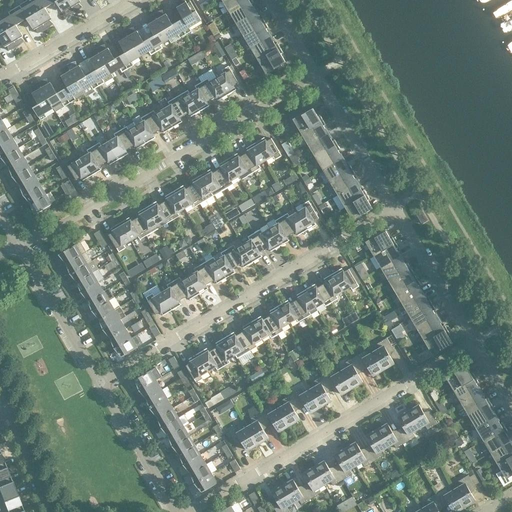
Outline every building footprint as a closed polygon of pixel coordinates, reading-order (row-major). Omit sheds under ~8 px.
[(28,0),(14,9),(22,22),(27,19),(33,28),(35,26),(37,33),(38,33),(40,32),(43,31),(46,29),(31,5),(28,0)] [(51,5),(47,0),(38,0),(31,5),(46,29),(48,28),(50,26),(52,24),(53,24),(48,19),(51,17),(45,8),(51,5)] [(75,12),(67,0),(47,0),(51,5),(56,2),(61,11),(64,9),(66,16),(67,16),(67,15),(69,15),(72,13),(75,12)] [(67,0),(75,12),(77,11),(79,9),(81,7),(82,7),(77,2),(79,0),(67,0)] [(183,18),(178,21),(186,35),(191,31),(189,27),(201,20),(190,1),(189,1),(187,4),(184,0),(178,0),(176,2),(175,2),(181,7),(178,9),(183,18)] [(223,0),(229,11),(246,0),(223,0)] [(254,3),(251,0),(246,0),(229,11),(237,23),(256,12),(251,4),(253,3),(254,3)] [(477,0),(483,10),(499,0),(477,0)] [(493,26),(511,14),(511,0),(499,0),(483,10),(493,26)] [(202,10),(210,5),(207,1),(200,5),(202,10)] [(22,22),(14,9),(8,12),(11,17),(2,22),(17,46),(19,45),(22,43),(24,41),(25,41),(19,36),(22,34),(16,25),(22,22)] [(156,13),(154,14),(168,39),(177,34),(180,38),(186,35),(178,21),(172,25),(167,16),(164,17),(162,10),(162,11),(159,12),(156,13)] [(261,20),(256,12),(237,23),(244,36),(265,23),(262,18),(262,19),(261,20)] [(168,39),(154,14),(151,16),(149,17),(147,19),(146,19),(152,25),(149,26),(154,35),(149,39),(157,52),(162,48),(160,44),(168,39)] [(502,42),(511,36),(511,14),(493,26),(502,42)] [(0,38),(4,45),(7,43),(8,51),(9,50),(12,49),(14,48),(17,46),(2,22),(0,18),(0,38)] [(268,28),(265,23),(244,36),(252,48),(271,37),(266,29),(268,28)] [(127,30),(125,31),(140,56),(148,51),(151,55),(157,52),(149,39),(143,42),(138,33),(135,34),(133,27),(133,28),(130,29),(127,30)] [(215,27),(210,30),(214,35),(219,32),(215,27)] [(140,56),(125,31),(122,33),(120,35),(118,37),(118,36),(117,37),(123,42),(120,44),(125,53),(120,56),(128,69),(134,66),(131,61),(140,56)] [(216,39),(213,34),(207,37),(211,42),(216,39)] [(511,59),(511,58),(511,36),(502,42),(511,59)] [(275,44),(271,37),(252,48),(259,60),(280,48),(277,43),(276,43),(277,43),(275,44)] [(218,42),(212,45),(216,50),(221,47),(218,42)] [(99,47),(96,48),(111,73),(119,68),(122,72),(128,69),(120,56),(115,59),(109,50),(106,52),(104,44),(104,45),(101,46),(99,47)] [(113,78),(111,73),(96,48),(94,50),(91,52),(89,54),(89,53),(88,54),(94,59),(91,61),(96,70),(91,73),(99,86),(113,78)] [(283,53),(280,48),(259,60),(266,73),(286,62),(281,54),(282,53),(283,53)] [(188,60),(191,66),(205,58),(201,52),(188,60)] [(70,64),(67,65),(84,95),(99,86),(91,73),(86,76),(80,67),(77,69),(76,61),(75,61),(75,62),(72,63),(70,64)] [(84,95),(67,65),(65,67),(62,69),(60,71),(60,70),(59,71),(65,76),(62,78),(67,87),(62,90),(70,103),(84,95)] [(241,82),(231,65),(228,66),(239,83),(241,82)] [(224,74),(217,78),(227,95),(236,90),(234,86),(239,83),(228,66),(222,70),(224,74)] [(174,68),(161,76),(164,80),(177,73),(174,68)] [(227,95),(217,78),(210,82),(207,78),(201,82),(211,100),(216,97),(218,101),(227,95)] [(38,83),(53,107),(56,112),(70,103),(62,90),(57,93),(51,84),(49,86),(47,79),(46,79),(43,80),(41,81),(38,83)] [(148,83),(153,92),(157,89),(152,81),(148,83)] [(211,100),(201,82),(195,86),(197,90),(190,94),(188,90),(200,111),(209,106),(207,102),(211,100)] [(53,107),(38,83),(36,84),(34,86),(31,88),(36,93),(33,95),(39,104),(33,107),(41,121),(47,117),(44,112),(53,107)] [(20,96),(14,87),(8,90),(14,100),(20,96)] [(132,89),(123,94),(127,100),(135,95),(132,89)] [(200,111),(188,90),(174,98),(184,116),(189,113),(191,117),(200,111)] [(184,116),(174,98),(168,102),(170,106),(163,110),(173,127),(182,122),(180,118),(184,116)] [(294,119),(302,132),(323,120),(320,115),(319,115),(318,116),(313,108),(294,119)] [(31,115),(27,109),(23,112),(26,118),(31,115)] [(173,127),(163,110),(156,114),(153,110),(147,114),(157,132),(162,129),(164,133),(173,127)] [(75,113),(69,117),(73,124),(79,120),(75,113)] [(157,132),(147,114),(141,118),(143,122),(136,126),(146,143),(155,138),(153,134),(157,132)] [(34,121),(31,115),(26,118),(29,123),(34,121)] [(326,125),(323,120),(302,132),(309,145),(328,133),(323,126),(325,125),(326,125)] [(46,122),(40,125),(44,131),(50,128),(46,122)] [(146,143),(136,126),(129,130),(126,126),(120,130),(130,148),(135,145),(137,149),(146,143)] [(42,134),(39,128),(34,131),(37,137),(42,134)] [(0,145),(13,138),(7,129),(0,133),(0,145)] [(130,148),(120,130),(114,134),(116,138),(109,142),(119,159),(128,154),(126,150),(130,148)] [(56,139),(60,144),(69,139),(66,133),(56,139)] [(333,141),(328,133),(309,145),(316,157),(337,145),(334,139),(334,140),(333,141)] [(264,137),(255,143),(266,160),(273,156),(275,160),(282,156),(271,138),(266,141),(264,137)] [(19,148),(13,138),(0,145),(0,150),(0,151),(0,155),(1,158),(19,148)] [(282,144),(285,150),(290,147),(287,141),(282,144)] [(119,159),(109,142),(102,146),(99,142),(93,146),(103,164),(108,161),(110,165),(119,159)] [(266,160),(255,143),(246,148),(248,152),(244,154),(254,172),(261,168),(258,164),(266,160)] [(341,150),(337,145),(316,157),(324,170),(343,158),(338,150),(340,149),(340,150),(341,150)] [(103,164),(93,146),(87,150),(89,154),(82,158),(92,175),(101,170),(99,166),(103,164)] [(24,157),(19,148),(1,158),(5,163),(7,162),(9,166),(24,157)] [(237,153),(228,159),(239,176),(246,172),(248,176),(254,172),(244,154),(239,157),(237,153)] [(80,154),(72,158),(66,162),(76,180),(81,177),(83,181),(92,175),(82,158),(80,154)] [(30,166),(24,157),(9,166),(11,170),(10,171),(12,177),(30,166)] [(347,166),(343,158),(324,170),(331,182),(352,170),(349,164),(349,165),(347,166)] [(239,176),(228,159),(219,164),(221,168),(217,170),(227,188),(234,184),(231,180),(239,176)] [(35,176),(30,166),(12,177),(16,182),(18,181),(20,184),(35,176)] [(210,169),(201,175),(212,192),(219,188),(221,192),(227,188),(217,170),(212,173),(210,169)] [(355,175),(352,170),(331,182),(338,195),(358,183),(353,175),(354,174),(355,175)] [(299,179),(295,172),(290,175),(294,181),(299,179)] [(212,192),(201,175),(192,180),(194,184),(190,187),(200,204),(207,200),(204,196),(212,192)] [(41,185),(35,176),(20,184),(22,188),(21,189),(23,195),(41,185)] [(75,190),(69,180),(64,184),(70,193),(75,190)] [(362,191),(358,183),(338,195),(346,207),(367,194),(364,189),(363,189),(364,190),(362,191)] [(46,194),(41,185),(23,195),(27,200),(29,199),(31,203),(46,194)] [(183,185),(174,191),(185,208),(192,204),(194,208),(200,204),(190,187),(185,189),(183,185)] [(269,196),(275,192),(272,188),(269,187),(265,190),(269,196)] [(185,208),(174,191),(165,196),(167,200),(163,202),(173,220),(180,216),(177,212),(185,208)] [(318,192),(313,195),(317,202),(322,199),(318,192)] [(52,204),(46,194),(31,203),(34,207),(32,208),(34,214),(42,210),(43,211),(50,207),(49,206),(52,204)] [(370,200),(367,194),(346,207),(353,220),(372,208),(368,200),(369,199),(369,200),(370,200)] [(261,201),(257,195),(252,198),(256,204),(261,201)] [(270,199),(273,204),(280,200),(277,195),(270,199)] [(255,205),(251,198),(246,202),(250,208),(255,205)] [(156,201),(147,207),(157,224),(165,220),(167,224),(173,220),(163,202),(158,205),(156,201)] [(304,208),(297,213),(307,230),(316,225),(314,221),(319,218),(308,201),(302,205),(304,208)] [(157,224),(147,207),(138,212),(140,216),(136,219),(146,236),(153,232),(150,228),(157,224)] [(326,219),(331,215),(328,209),(322,213),(326,219)] [(421,209),(415,213),(422,224),(428,220),(421,209)] [(232,211),(225,215),(228,220),(235,216),(232,211)] [(307,230),(297,213),(290,217),(287,213),(281,217),(291,234),(296,232),(298,236),(307,230)] [(243,215),(239,218),(243,225),(247,222),(243,215)] [(129,217),(120,223),(130,240),(138,236),(140,240),(146,236),(136,219),(131,221),(129,217)] [(291,234),(281,217),(275,221),(277,224),(270,229),(280,246),(289,241),(287,237),(291,234)] [(216,229),(225,224),(221,219),(213,224),(216,229)] [(130,240),(120,223),(111,228),(113,232),(109,235),(119,252),(126,248),(123,244),(130,240)] [(217,229),(220,235),(227,231),(224,225),(217,229)] [(280,246),(270,229),(263,233),(260,229),(254,233),(264,250),(269,248),(271,252),(280,246)] [(212,237),(214,238),(219,236),(215,230),(209,234),(212,237)] [(105,240),(99,231),(94,234),(99,244),(105,240)] [(367,242),(374,255),(395,242),(392,237),(392,238),(391,239),(386,231),(367,242)] [(264,250),(254,233),(248,237),(250,240),(243,245),(253,262),(262,257),(260,253),(264,250)] [(183,239),(178,242),(181,247),(186,244),(183,239)] [(79,240),(72,244),(65,248),(66,250),(58,255),(63,260),(65,259),(67,263),(86,251),(79,240)] [(399,248),(395,242),(374,255),(382,267),(401,256),(396,248),(398,247),(398,248),(399,248)] [(170,254),(174,252),(169,244),(165,246),(170,254)] [(253,262),(243,245),(235,249),(233,245),(227,249),(237,266),(242,264),(244,268),(253,262)] [(237,266),(227,249),(221,253),(223,256),(216,261),(226,278),(235,273),(233,269),(237,266)] [(92,261),(86,251),(67,263),(69,267),(67,268),(70,274),(87,263),(92,261)] [(176,255),(179,261),(187,256),(183,251),(176,255)] [(405,264),(401,256),(382,267),(389,280),(410,267),(407,262),(407,263),(405,264)] [(213,257),(206,261),(200,265),(210,282),(215,280),(217,284),(226,278),(216,261),(213,257)] [(93,273),(87,263),(70,274),(74,279),(76,278),(78,281),(93,273)] [(210,282),(200,265),(194,269),(196,272),(189,277),(199,294),(208,289),(206,285),(210,282)] [(131,278),(137,274),(134,267),(127,271),(131,278)] [(417,280),(410,267),(389,280),(396,292),(417,280)] [(342,268),(333,273),(343,291),(350,287),(352,290),(359,286),(349,269),(344,272),(342,269),(342,268)] [(98,282),(93,273),(78,281),(80,285),(78,286),(81,292),(98,282)] [(343,291),(333,273),(324,279),(326,283),(321,285),(332,303),(338,299),(336,295),(343,291)] [(199,294),(189,277),(181,281),(179,277),(173,281),(183,298),(188,296),(190,300),(199,294)] [(103,279),(98,282),(81,292),(85,297),(87,296),(89,300),(104,291),(109,288),(103,279)] [(421,285),(417,280),(396,292),(404,305),(423,293),(418,285),(420,285),(421,285)] [(183,298),(173,281),(167,285),(169,288),(162,293),(172,310),(181,305),(179,301),(183,298)] [(315,284),(306,289),(316,307),(323,303),(325,306),(332,303),(321,285),(317,288),(315,285),(315,284)] [(316,307),(306,289),(297,295),(299,299),(294,301),(305,319),(311,315),(309,311),(316,307)] [(109,300),(104,291),(89,300),(91,304),(89,305),(92,311),(109,300)] [(172,310),(162,293),(154,297),(152,293),(146,297),(156,315),(161,312),(163,316),(172,310)] [(428,301),(423,293),(404,305),(411,317),(432,305),(429,299),(429,300),(428,301)] [(115,310),(109,300),(92,311),(96,316),(98,315),(100,319),(115,310)] [(288,300),(279,305),(289,323),(296,319),(298,322),(305,319),(294,301),(290,304),(288,301),(288,300)] [(289,323),(279,305),(270,311),(272,315),(267,317),(278,335),(284,331),(282,327),(289,323)] [(435,310),(432,305),(411,317),(419,330),(438,318),(433,310),(434,310),(435,310)] [(120,307),(115,310),(100,319),(102,323),(101,324),(103,330),(120,319),(126,316),(120,307)] [(382,318),(387,327),(393,323),(388,314),(382,318)] [(261,316),(252,321),(262,339),(269,335),(271,338),(278,335),(267,317),(263,320),(261,317),(261,316)] [(346,327),(352,324),(347,317),(342,320),(346,327)] [(442,326),(438,318),(419,330),(426,342),(447,329),(444,324),(443,325),(444,325),(442,326)] [(126,329),(120,319),(103,330),(107,335),(109,334),(111,337),(126,329)] [(135,332),(144,327),(140,321),(131,326),(135,332)] [(262,339),(252,321),(243,327),(245,331),(240,333),(251,351),(257,347),(255,343),(262,339)] [(160,334),(155,324),(149,327),(155,337),(160,334)] [(131,338),(126,329),(111,337),(113,341),(112,342),(114,348),(131,338)] [(402,335),(398,329),(393,332),(397,338),(402,335)] [(450,335),(447,329),(426,342),(433,355),(453,344),(448,335),(449,334),(450,335)] [(225,337),(235,355),(237,359),(251,351),(240,333),(236,336),(234,333),(234,332),(225,337)] [(132,338),(131,338),(114,348),(118,353),(120,352),(122,357),(137,348),(137,347),(142,343),(137,335),(132,338)] [(235,355),(225,337),(216,343),(218,347),(213,349),(224,367),(230,363),(228,359),(235,355)] [(379,349),(373,352),(383,369),(385,368),(386,369),(391,366),(390,365),(394,363),(387,352),(393,349),(386,338),(376,344),(379,349)] [(312,347),(308,341),(303,344),(306,350),(312,347)] [(207,348),(198,353),(208,371),(215,367),(217,370),(224,367),(213,349),(209,352),(207,349),(207,348)] [(301,357),(295,349),(289,352),(294,361),(301,357)] [(364,351),(355,357),(361,368),(366,365),(373,376),(377,373),(377,375),(382,372),(381,371),(383,369),(373,352),(367,356),(364,351)] [(208,371),(198,353),(189,359),(191,363),(186,365),(196,383),(203,379),(201,375),(208,371)] [(180,366),(174,356),(168,360),(174,370),(180,366)] [(361,368),(355,357),(345,362),(348,367),(342,371),(352,388),(354,387),(354,388),(359,385),(359,384),(362,382),(356,371),(361,368)] [(447,377),(454,390),(476,377),(472,372),(472,373),(471,374),(466,366),(447,377)] [(137,384),(139,390),(156,380),(151,370),(136,379),(138,383),(137,384)] [(333,370),(323,375),(330,386),(335,383),(341,394),(345,392),(346,393),(351,390),(350,389),(352,388),(342,371),(336,374),(333,370)] [(256,374),(250,377),(253,383),(259,379),(256,374)] [(330,386),(323,375),(313,381),(316,386),(310,389),(320,407),(322,406),(323,407),(328,404),(327,403),(331,400),(324,389),(330,386)] [(479,383),(476,377),(454,390),(462,402),(481,391),(476,383),(478,382),(478,383),(479,383)] [(162,389),(156,380),(139,390),(143,395),(145,394),(147,398),(162,389)] [(301,388),(292,394),(298,405),(303,402),(310,413),(314,411),(314,412),(319,409),(319,408),(320,407),(310,389),(304,393),(301,388)] [(167,399),(162,389),(147,398),(149,402),(148,403),(150,409),(167,399)] [(434,390),(429,393),(435,402),(439,399),(434,390)] [(226,392),(223,391),(221,392),(225,399),(229,397),(226,392)] [(485,399),(481,391),(462,402),(469,415),(490,402),(487,397),(487,398),(485,399)] [(298,405),(292,394),(282,400),(285,405),(279,408),(289,425),(291,424),(291,425),(296,422),(296,421),(300,419),(293,408),(298,405)] [(173,408),(167,399),(150,409),(154,414),(156,413),(158,417),(173,408)] [(215,405),(211,399),(205,403),(208,408),(215,405)] [(231,399),(224,403),(227,409),(230,409),(235,406),(231,399)] [(493,407),(490,402),(469,415),(476,427),(496,416),(491,408),(492,407),(493,408),(493,407)] [(410,410),(408,411),(418,428),(424,425),(427,430),(437,424),(431,413),(425,416),(419,405),(415,407),(414,406),(409,409),(410,410)] [(270,407),(260,413),(267,424),(272,421),(278,432),(282,429),(283,431),(288,428),(287,427),(289,425),(279,408),(273,412),(270,407)] [(179,417),(173,408),(158,417),(160,421),(159,422),(161,428),(179,417)] [(404,429),(399,432),(406,443),(415,437),(412,432),(418,428),(408,411),(406,412),(406,411),(401,414),(401,415),(398,417),(404,429)] [(267,424),(260,413),(250,418),(253,423),(247,427),(257,444),(259,443),(260,444),(265,441),(264,440),(268,438),(261,427),(267,424)] [(500,424),(496,416),(476,427),(484,440),(505,427),(502,422),(501,422),(502,423),(500,424)] [(184,427),(179,417),(161,428),(165,433),(167,432),(169,436),(184,427)] [(450,426),(454,423),(451,417),(446,420),(450,426)] [(379,429),(377,430),(387,447),(393,444),(396,448),(406,443),(399,432),(394,435),(387,424),(384,426),(383,425),(378,428),(379,429)] [(256,445),(257,444),(247,427),(241,430),(238,426),(228,432),(235,442),(240,439),(247,450),(251,448),(251,449),(256,446),(256,445)] [(190,436),(184,427),(169,436),(171,439),(170,440),(172,446),(190,436)] [(508,433),(505,427),(484,440),(491,452),(510,441),(506,433),(507,432),(508,433)] [(373,447),(368,450),(374,461),(384,455),(381,451),(387,447),(377,430),(375,431),(374,430),(369,433),(370,434),(366,436),(373,447)] [(459,437),(456,431),(450,434),(454,440),(459,437)] [(195,445),(190,436),(172,446),(176,451),(178,450),(180,454),(195,445)] [(463,441),(460,437),(454,441),(458,447),(462,444),(463,441)] [(511,443),(510,441),(491,452),(499,465),(511,456),(511,443)] [(347,447),(345,449),(355,466),(361,462),(364,467),(374,461),(368,450),(362,453),(356,442),(352,444),(351,443),(346,446),(347,447)] [(201,455),(195,445),(180,454),(182,458),(181,459),(183,465),(201,455)] [(341,466),(336,469),(343,480),(352,474),(349,469),(355,466),(345,449),(343,450),(343,448),(338,451),(338,453),(335,455),(341,466)] [(206,464),(201,455),(183,465),(187,470),(189,469),(191,473),(206,464)] [(471,464),(477,461),(474,455),(468,459),(471,464)] [(511,456),(499,465),(502,471),(499,474),(505,485),(511,480),(511,456)] [(241,469),(235,459),(229,463),(235,472),(241,469)] [(316,466),(314,467),(324,484),(330,481),(333,486),(343,480),(336,469),(331,472),(324,461),(321,463),(320,462),(315,465),(316,466)] [(212,473),(206,464),(191,473),(193,476),(192,477),(194,484),(212,473)] [(7,467),(6,467),(0,469),(0,486),(12,481),(6,467),(7,467)] [(310,485),(305,488),(311,499),(321,493),(318,488),(324,484),(314,467),(312,468),(311,467),(306,470),(307,471),(303,473),(310,485)] [(217,483),(212,473),(194,484),(198,489),(200,488),(203,492),(217,483)] [(469,477),(474,486),(479,483),(474,474),(469,477)] [(461,486),(455,489),(465,507),(467,506),(467,507),(472,504),(472,503),(475,500),(469,489),(474,486),(469,477),(468,475),(458,481),(461,486)] [(284,485),(282,486),(292,503),(298,500),(301,504),(311,499),(305,488),(299,491),(293,480),(289,482),(288,481),(283,484),(284,485)] [(12,481),(0,486),(0,502),(18,496),(18,495),(17,495),(12,482),(12,481)] [(370,488),(374,494),(379,491),(376,485),(370,488)] [(287,507),(292,503),(282,486),(280,487),(280,486),(275,489),(275,490),(272,492),(278,503),(273,507),(275,511),(288,511),(289,511),(287,507)] [(446,488),(436,494),(442,505),(448,502),(453,511),(455,511),(458,511),(459,511),(464,509),(463,508),(465,507),(455,489),(449,493),(446,488)] [(260,502),(254,492),(249,495),(254,505),(260,502)] [(442,505),(436,494),(426,500),(429,505),(423,508),(425,511),(439,511),(437,508),(442,505)] [(373,495),(367,499),(371,504),(376,501),(373,495)] [(18,496),(0,502),(0,511),(18,511),(23,510),(18,496)]
